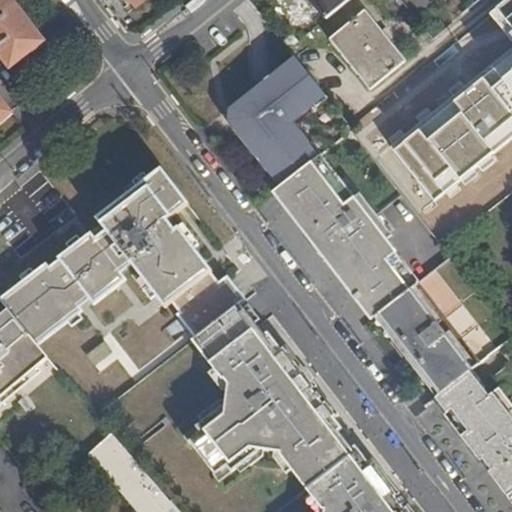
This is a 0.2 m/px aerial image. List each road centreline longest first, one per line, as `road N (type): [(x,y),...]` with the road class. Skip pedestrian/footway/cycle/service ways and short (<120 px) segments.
road 1 (tertiary): [(131,70),(469,511)]
road 2 (unknown): [(496,0),(376,103),(365,101),(322,48)]
road 3 (residential): [(0,179),(131,70)]
